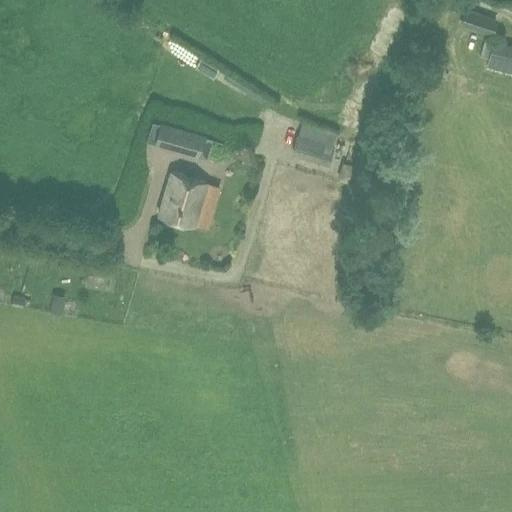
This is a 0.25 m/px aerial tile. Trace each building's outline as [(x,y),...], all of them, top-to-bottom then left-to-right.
[(478,13),(467,9),(461,24),(492,34),(496,23),(477,17),(478,13)] [(484,39),(480,55),(489,58),(493,42),(484,39)] [(511,45),(493,41),(493,42),(489,58),(487,66),(511,72),(511,45)] [(195,68),(213,78),(219,69),(200,58),(195,68)] [(408,97),(413,81),(402,77),(397,93),(408,97)] [(154,145),(199,158),(206,135),(160,122),(154,145)] [(297,135),(293,152),(328,162),(333,145),(297,135)] [(159,216),(194,226),(206,182),(171,172),(159,216)]
